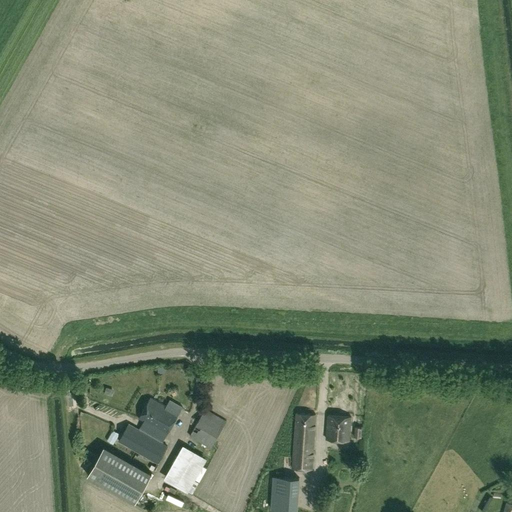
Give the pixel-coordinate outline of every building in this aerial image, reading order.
[(158,462),(168,445),(153,437),(158,428),(167,433),(178,412),(150,397),(139,418),(149,423),(144,432),(129,424),(119,441),(158,462)] [(211,447),(226,421),(206,409),(190,435),(211,447)] [(292,467),(312,469),(316,414),(297,412),(292,467)] [(351,416),(328,414),(326,438),(349,440),(351,416)] [(354,426),(353,436),(362,437),(363,427),(354,426)] [(114,431),(108,441),(115,445),(120,435),(114,431)] [(153,473),(104,446),(88,475),(137,502),(153,473)] [(191,455),(205,462),(208,457),(194,450),(191,455)] [(191,475),(188,480),(180,476),(176,482),(174,481),(170,487),(182,494),(193,476),(191,475)] [(271,508),(297,510),(300,477),(274,476),(271,508)] [(511,511),(511,503),(506,502),(503,511),(511,511)]
